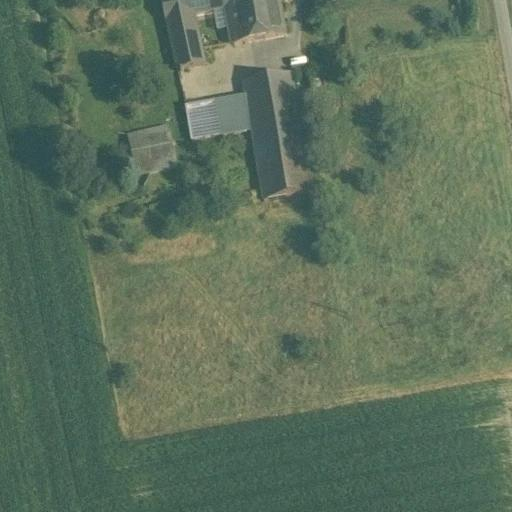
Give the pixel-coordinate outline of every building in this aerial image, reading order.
[(229,11),(226,0),(183,0),(163,4),(178,73),(207,67),(196,17),(229,11)] [(226,0),(229,11),(236,45),(285,36),(278,0),(226,0)] [(292,77),(244,85),(246,94),(253,133),(265,204),(313,195),(292,77)] [(196,143),(253,133),(246,94),(187,105),(196,143)] [(129,139),(133,156),(173,147),(169,130),(129,139)] [(133,156),(138,179),(178,170),(173,147),(133,156)]
